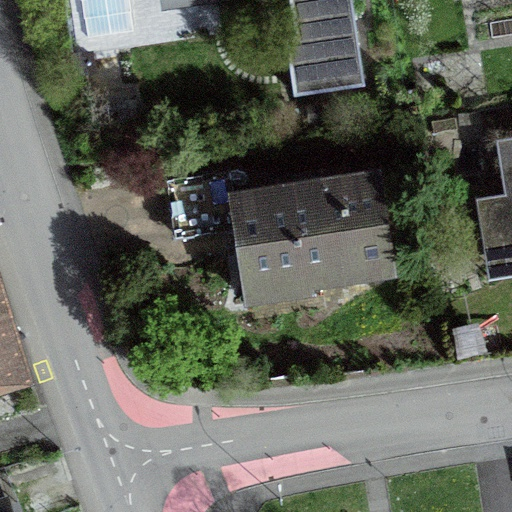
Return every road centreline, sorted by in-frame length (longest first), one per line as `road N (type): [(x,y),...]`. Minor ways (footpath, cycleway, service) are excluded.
road 1 (residential): [(118,476),(511,413)]
road 2 (residential): [(118,476),(0,115)]
